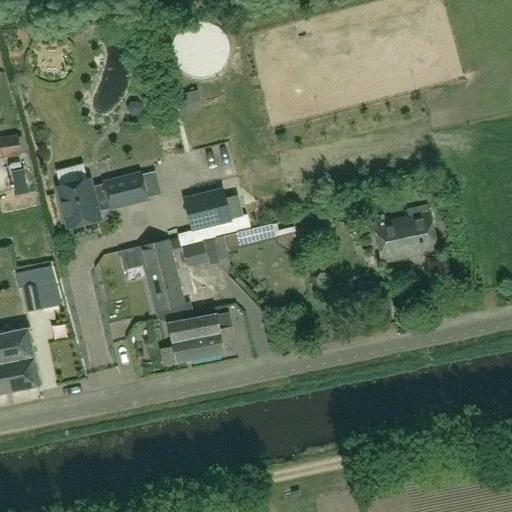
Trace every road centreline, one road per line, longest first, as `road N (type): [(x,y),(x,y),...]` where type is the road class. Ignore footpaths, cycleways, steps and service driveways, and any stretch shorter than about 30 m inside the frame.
road 1 (unclassified): [(0,425),(511,318)]
road 2 (track): [(114,511),(511,426)]
